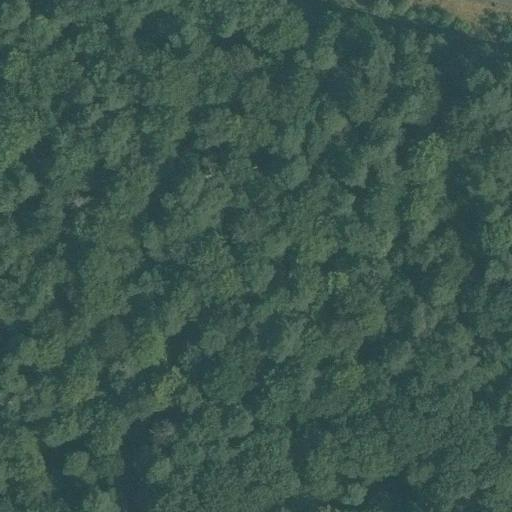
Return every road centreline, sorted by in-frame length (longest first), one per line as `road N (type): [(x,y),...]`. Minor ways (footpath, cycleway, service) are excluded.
road 1 (track): [(150,511),(0,37)]
road 2 (track): [(511,360),(127,511)]
road 3 (track): [(482,511),(469,377)]
